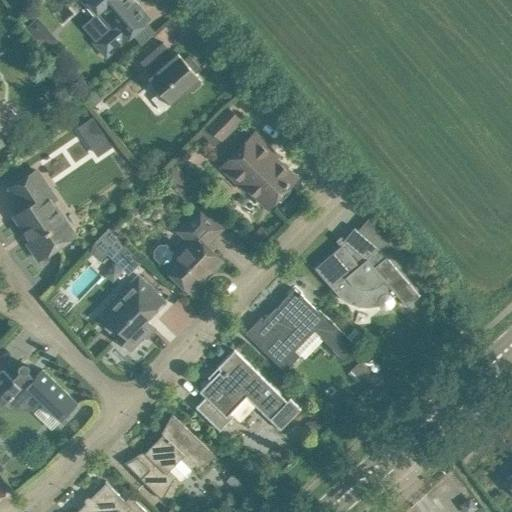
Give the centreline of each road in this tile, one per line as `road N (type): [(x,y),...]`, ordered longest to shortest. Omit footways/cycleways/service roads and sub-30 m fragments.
road 1 (residential): [(333,190),(127,408)]
road 2 (secondary): [(325,511),(511,350)]
road 3 (residential): [(189,0),(327,159),(333,190)]
road 4 (residential): [(511,57),(460,137),(413,177),(333,190)]
road 5 (residential): [(127,408),(11,511)]
